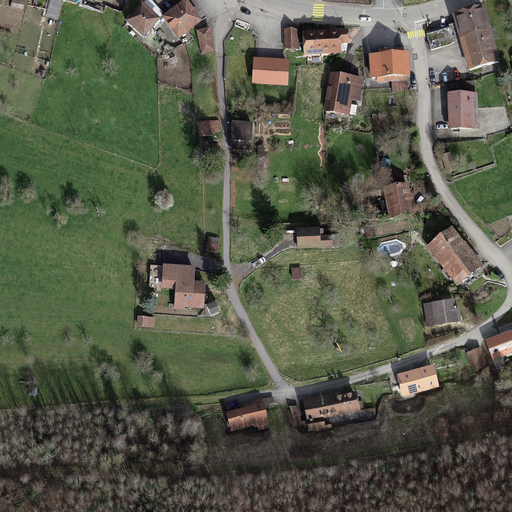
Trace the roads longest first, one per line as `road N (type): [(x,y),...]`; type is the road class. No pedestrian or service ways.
road 1 (residential): [(511,294),(477,335),(372,376),(282,393),(228,291),(226,152),(211,0)]
road 2 (track): [(511,431),(321,467),(198,477),(0,477)]
road 3 (residential): [(410,17),(427,166),(511,280)]
road 4 (track): [(282,393),(0,416)]
road 5 (residential): [(381,18),(257,0)]
